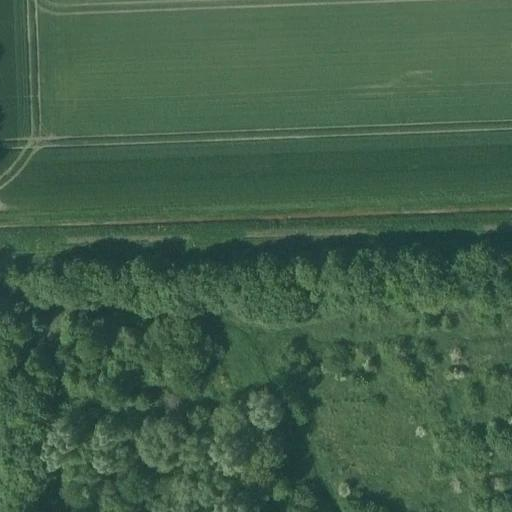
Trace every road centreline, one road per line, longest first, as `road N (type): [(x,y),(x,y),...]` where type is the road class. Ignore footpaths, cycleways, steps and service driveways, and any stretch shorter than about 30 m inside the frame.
road 1 (track): [(0,283),(78,310),(202,318),(274,335),(511,338)]
road 2 (track): [(0,250),(511,229)]
